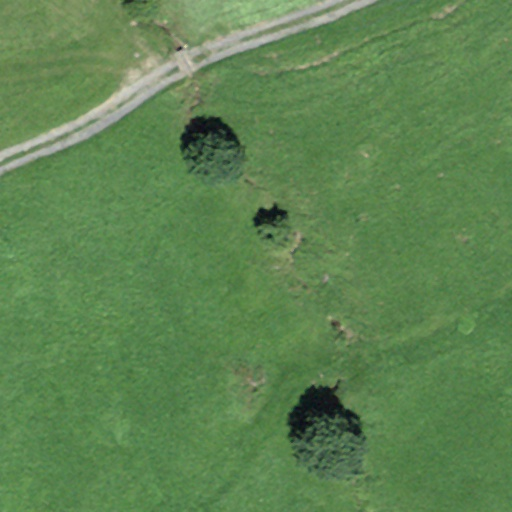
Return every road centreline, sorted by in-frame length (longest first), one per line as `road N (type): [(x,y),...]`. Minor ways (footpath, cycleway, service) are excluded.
road 1 (track): [(357,0),(169,74)]
road 2 (track): [(0,165),(169,74)]
road 3 (track): [(0,66),(118,53),(169,74)]
